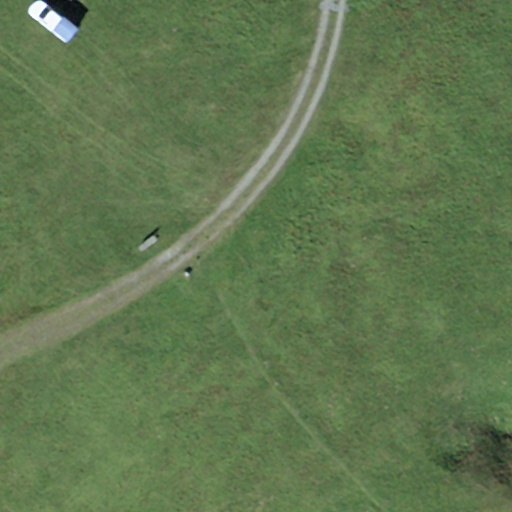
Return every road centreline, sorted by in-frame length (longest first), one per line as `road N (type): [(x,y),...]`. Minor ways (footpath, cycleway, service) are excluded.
road 1 (track): [(172,253),(277,147),(324,43),(329,0)]
road 2 (track): [(172,253),(0,347)]
